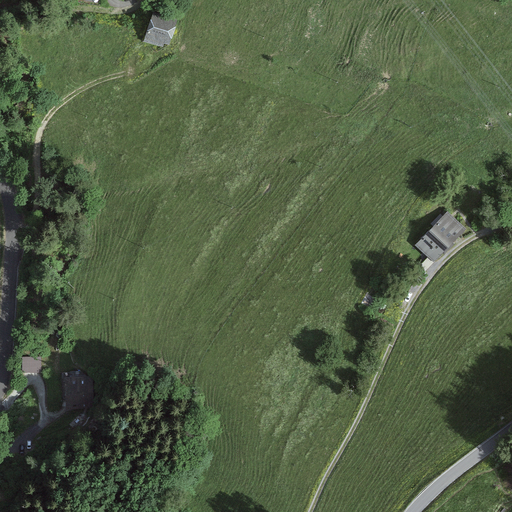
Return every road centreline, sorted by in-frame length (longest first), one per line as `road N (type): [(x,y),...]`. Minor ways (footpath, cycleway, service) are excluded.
road 1 (track): [(312,511),(419,289),(471,237),(511,216)]
road 2 (tertiary): [(0,171),(14,233),(0,381)]
road 3 (tertiary): [(412,511),(511,429)]
